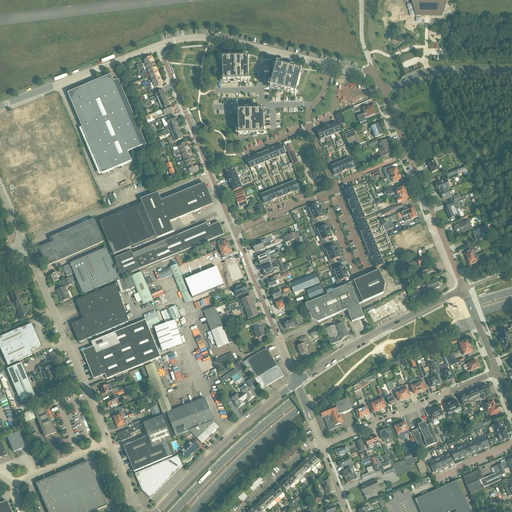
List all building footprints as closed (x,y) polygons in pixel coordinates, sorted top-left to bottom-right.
[(442,0),(415,0),(420,15),(426,15),(426,16),(428,16),(428,15),(429,15),(431,15),(431,16),(442,17),(447,3),(443,3),(442,0)] [(146,66),(153,63),(154,62),(152,57),(144,60),(146,64),(142,65),(142,64),(136,66),(138,70),(143,67),(146,66)] [(231,59),(223,59),(223,82),(232,82),(241,82),(249,82),(249,58),(240,58),(231,59)] [(146,66),(143,67),(145,71),(142,72),(143,73),(140,75),(156,69),(153,63),(146,66)] [(276,66),(271,89),(279,91),(288,93),(296,95),(302,72),(294,70),(285,68),(276,66)] [(156,69),(140,75),(141,78),(145,77),(144,76),(149,73),(150,77),(158,74),(156,69)] [(150,77),(152,80),(147,82),(146,81),(143,83),(144,86),(145,86),(160,79),(158,74),(150,77)] [(70,93),(68,93),(70,98),(86,138),(102,174),(107,172),(132,162),(128,153),(146,145),(119,80),(118,80),(114,81),(113,80),(111,75),(70,93)] [(160,79),(145,86),(146,89),(151,87),(152,88),(153,89),(163,85),(160,79)] [(154,94),(156,97),(154,97),(150,99),(151,102),(157,99),(165,96),(163,90),(154,94)] [(157,99),(158,103),(154,105),(154,107),(167,102),(165,96),(157,99)] [(169,107),(167,102),(154,107),(155,109),(160,107),(161,111),(170,107),(170,106),(169,107)] [(365,114),(358,117),(361,125),(362,127),(368,125),(366,122),(367,121),(365,118),(375,114),(372,106),(368,108),(367,105),(362,107),(365,114)] [(170,107),(161,111),(160,111),(161,113),(163,113),(164,116),(173,113),(170,107)] [(246,111),(238,111),(239,135),(247,135),(256,135),(265,134),(264,111),(256,111),(246,111)] [(341,113),(336,116),(338,122),(344,120),(341,113)] [(166,120),(168,124),(163,126),(164,128),(165,127),(177,122),(174,117),(166,120)] [(11,122),(0,126),(0,153),(20,145),(11,122)] [(165,127),(167,130),(162,132),(163,134),(178,128),(176,123),(177,123),(177,122),(165,127)] [(337,123),(332,125),(335,134),(341,132),(337,123)] [(384,135),(379,124),(371,127),(375,138),(384,135)] [(330,136),(335,134),(332,125),(327,127),(330,136)] [(325,138),(330,136),(327,127),(322,129),(325,138)] [(178,128),(163,134),(164,137),(171,134),(172,137),(180,134),(178,128)] [(322,129),(317,132),(320,140),(325,138),(322,129)] [(345,136),(350,149),(366,142),(364,136),(364,134),(357,136),(355,131),(345,136)] [(172,137),(168,139),(168,141),(171,140),(174,139),(175,142),(183,139),(180,134),(172,137)] [(380,158),(383,157),(384,157),(391,154),(388,146),(389,146),(386,140),(379,144),(377,140),(368,143),(370,148),(378,144),(381,152),(378,153),(380,158)] [(179,147),(180,150),(173,153),(174,155),(188,149),(186,144),(179,147)] [(292,144),(285,147),(293,166),(300,163),(302,162),(300,157),(298,158),(292,144)] [(282,146),(277,148),(280,157),(286,155),(282,146)] [(277,148),(272,150),(275,159),(280,157),(277,148)] [(188,149),(174,155),(175,157),(182,155),(183,157),(190,154),(188,149)] [(272,150),(267,152),(270,161),(275,159),(272,150)] [(267,152),(262,154),(265,163),(270,161),(267,152)] [(183,157),(184,161),(180,163),(180,165),(184,163),(185,163),(193,160),(190,154),(183,157)] [(262,154),(257,156),(260,165),(265,163),(262,154)] [(60,155),(53,158),(56,163),(62,161),(60,155)] [(316,155),(311,157),(313,164),(316,163),(317,166),(320,165),(316,155)] [(257,156),(252,158),(255,167),(260,165),(257,156)] [(53,158),(47,161),(49,166),(56,163),(53,158)] [(252,158),(247,160),(250,169),(255,167),(252,158)] [(351,159),(346,161),(350,170),(355,167),(351,159)] [(195,165),(193,160),(185,163),(186,165),(187,168),(188,168),(195,165)] [(439,170),(435,160),(432,161),(433,162),(428,164),(432,173),(439,170)] [(345,172),(350,170),(346,161),(341,163),(345,172)] [(166,165),(171,178),(176,176),(171,163),(166,165)] [(340,174),(345,172),(341,163),(336,165),(340,174)] [(196,165),(195,165),(188,168),(189,170),(191,173),(192,173),(199,170),(196,165)] [(336,165),(331,167),(335,176),(340,174),(336,165)] [(388,178),(391,177),(399,174),(399,173),(399,172),(398,171),(396,168),(393,170),(391,166),(383,170),(387,179),(388,178)] [(456,170),(446,174),(449,179),(458,176),(458,175),(463,173),(463,172),(467,171),(465,166),(460,168),(459,168),(456,170)] [(232,170),(223,173),(225,179),(234,175),(232,170)] [(321,180),(317,170),(309,173),(311,179),(312,179),(313,181),(315,180),(316,182),(317,181),(318,182),(321,181),(321,180)] [(16,179),(9,182),(11,187),(21,183),(18,178),(22,176),(21,173),(15,176),(16,179)] [(388,178),(390,184),(391,184),(392,187),(399,184),(397,181),(401,179),(400,177),(401,176),(400,174),(399,174),(391,177),(388,178)] [(234,175),(225,179),(227,184),(236,180),(234,175)] [(445,180),(435,184),(437,188),(439,188),(439,190),(441,193),(449,189),(450,189),(451,189),(450,186),(447,180),(447,181),(446,179),(445,180)] [(71,180),(64,183),(67,189),(68,188),(70,187),(72,186),(73,186),(71,180)] [(236,180),(227,184),(229,189),(238,185),(236,180)] [(296,181),(291,183),(295,192),(300,190),(296,181)] [(21,183),(11,187),(14,193),(23,189),(21,183)] [(64,183),(58,186),(60,191),(61,191),(63,190),(65,189),(67,189),(64,183)] [(291,183),(286,185),(290,194),(295,192),(291,183)] [(141,200),(142,203),(136,206),(136,207),(100,222),(113,255),(132,247),(133,249),(174,232),(171,223),(213,205),(204,184),(162,201),(158,193),(141,200)] [(238,185),(229,189),(232,194),(240,190),(238,185)] [(286,185),(281,187),(285,196),(290,194),(286,185)] [(395,187),(384,192),(385,195),(389,194),(390,195),(396,192),(397,193),(398,196),(407,192),(406,192),(407,191),(406,189),(405,189),(404,186),(396,190),(395,188),(395,187)] [(281,187),(276,189),(280,198),(285,196),(281,187)] [(353,188),(344,191),(346,197),(355,193),(353,188)] [(78,189),(69,193),(71,198),(80,194),(78,189)] [(276,189),(271,191),(275,200),(280,198),(276,189)] [(449,189),(441,193),(444,200),(453,196),(450,189),(449,189)] [(235,194),(237,199),(245,195),(242,191),(235,194)] [(271,191),(266,193),(270,202),(275,200),(271,191)] [(398,196),(394,197),(397,205),(402,203),(405,201),(406,201),(405,201),(405,200),(409,198),(408,195),(408,193),(407,193),(407,192),(398,196)] [(266,193),(261,195),(265,204),(270,202),(266,193)] [(355,193),(346,197),(348,202),(357,198),(355,193)] [(80,194),(71,198),(73,203),(82,199),(80,194)] [(27,197),(17,201),(20,207),(29,203),(27,197)] [(245,197),(237,201),(236,202),(237,204),(238,205),(240,208),(248,205),(248,204),(251,203),(250,200),(247,201),(245,197)] [(357,198),(348,202),(350,207),(359,203),(357,198)] [(82,199),(73,203),(75,207),(84,203),(82,199)] [(458,202),(445,208),(448,213),(457,210),(460,209),(458,205),(459,205),(458,202)] [(29,203),(20,207),(22,213),(32,209),(29,203)] [(84,203),(75,207),(77,212),(86,208),(84,203)] [(359,203),(350,207),(352,212),(361,208),(359,203)] [(394,206),(393,207),(380,212),(381,214),(381,216),(394,211),(403,207),(402,204),(394,207),(394,206)] [(309,209),(307,210),(310,216),(312,215),(322,211),(319,205),(309,209)] [(86,208),(77,212),(79,217),(88,213),(86,208)] [(361,208),(352,212),(354,217),(363,213),(361,208)] [(414,208),(407,211),(402,213),(403,217),(416,212),(414,208)] [(457,210),(448,213),(450,219),(459,216),(460,218),(464,216),(462,212),(458,213),(457,210)] [(312,215),(310,216),(312,221),(311,222),(312,225),(318,223),(317,220),(324,217),(322,211),(312,215)] [(416,212),(403,217),(405,222),(411,220),(418,217),(416,212)] [(363,213),(354,217),(356,222),(365,218),(363,213)] [(35,216),(26,221),(28,226),(37,222),(35,216)] [(292,218),(277,224),(279,230),(294,224),(292,218)] [(52,243),(39,248),(47,267),(104,242),(94,219),(50,238),(52,243)] [(454,226),(457,233),(458,235),(463,233),(462,231),(471,227),(468,219),(461,222),(461,223),(454,226)] [(368,225),(366,220),(357,223),(359,229),(368,225)] [(37,222),(28,226),(31,232),(38,229),(39,232),(45,229),(44,226),(40,228),(37,222)] [(131,252),(115,259),(123,277),(139,270),(140,272),(182,254),(181,253),(224,235),(219,223),(208,227),(207,224),(165,241),(152,247),(147,249),(133,255),(131,252)] [(391,223),(383,226),(386,232),(394,228),(391,223)] [(319,225),(314,228),(315,231),(316,231),(318,236),(320,235),(330,231),(328,226),(321,228),(319,225)] [(370,230),(368,225),(359,229),(361,234),(370,230)] [(487,227),(473,233),(477,242),(491,236),(487,227)] [(259,229),(248,233),(250,239),(259,236),(260,238),(268,235),(267,232),(261,235),(259,229)] [(372,235),(370,230),(361,234),(363,239),(372,235)] [(295,239),(301,237),(299,231),(288,235),(290,241),(295,239)] [(320,235),(318,236),(320,242),(319,242),(321,245),(326,243),(325,240),(332,237),(332,235),(330,231),(320,235)] [(365,244),(374,240),(372,235),(363,239),(365,244)] [(261,241),(253,245),(253,246),(253,248),(254,248),(254,249),(271,243),(271,242),(273,241),(272,237),(261,241)] [(228,243),(227,240),(223,242),(222,241),(217,243),(220,251),(230,246),(228,243)] [(376,245),(374,240),(365,244),(367,249),(376,245)] [(254,249),(254,250),(255,251),(256,252),(265,249),(264,248),(272,245),(271,243),(254,249)] [(469,252),(465,253),(466,256),(466,257),(467,258),(467,259),(468,259),(475,257),(473,253),(475,252),(474,248),(478,246),(477,243),(469,247),(470,250),(469,250),(469,252)] [(378,250),(376,245),(367,249),(369,254),(378,250)] [(230,246),(220,251),(223,257),(228,255),(227,254),(232,252),(230,246)] [(328,246),(322,248),(323,252),(324,251),(326,257),(328,256),(338,252),(336,246),(329,249),(328,246)] [(70,264),(63,267),(64,269),(61,270),(63,274),(65,273),(67,276),(74,273),(83,294),(119,279),(106,248),(72,263),(70,264)] [(259,260),(259,261),(273,256),(279,253),(277,248),(266,253),(263,254),(263,255),(258,257),(258,258),(258,259),(258,260),(259,260)] [(301,252),(300,252),(303,257),(306,256),(309,255),(307,249),(304,250),(301,252)] [(380,255),(378,250),(369,254),(371,259),(380,255)] [(328,256),(326,257),(328,262),(329,266),(334,264),(335,263),(334,260),(341,257),(338,252),(328,256)] [(380,255),(371,259),(373,264),(382,260),(380,255)] [(475,257),(468,259),(468,260),(468,261),(468,262),(469,263),(470,265),(474,264),(475,265),(479,263),(481,266),(486,264),(485,262),(484,261),(481,263),(480,261),(478,255),(475,257)] [(175,258),(179,267),(186,265),(185,262),(182,264),(179,256),(175,258)] [(259,261),(259,262),(260,264),(261,265),(269,261),(270,263),(276,260),(275,256),(273,256),(259,261)] [(429,256),(419,260),(418,260),(407,265),(410,271),(418,268),(420,267),(431,262),(429,256)] [(373,264),(376,269),(384,265),(382,260),(373,264)] [(235,262),(227,266),(230,273),(239,270),(238,267),(237,267),(235,262)] [(262,269),(263,270),(262,271),(263,272),(264,272),(264,273),(276,268),(279,267),(279,266),(282,265),(281,262),(278,263),(278,264),(272,266),(272,265),(262,269)] [(170,268),(175,279),(182,276),(178,265),(170,268)] [(335,266),(330,269),(331,272),(332,272),(334,277),(337,276),(347,272),(344,266),(337,269),(336,266),(335,266)] [(431,266),(422,270),(423,272),(424,274),(424,275),(433,271),(431,266)] [(172,275),(169,268),(158,273),(161,280),(172,275)] [(217,268),(211,270),(219,287),(224,285),(217,268)] [(264,273),(264,274),(264,276),(265,276),(265,277),(275,273),(275,272),(277,271),(276,268),(264,273)] [(211,270),(206,272),(214,290),(219,287),(211,270)] [(239,270),(230,273),(233,281),(242,278),(240,273),(240,272),(239,270)] [(386,284),(380,271),(380,270),(350,283),(351,284),(326,294),(327,296),(305,305),(307,309),(308,309),(312,319),(318,322),(337,315),(348,310),(353,323),(365,318),(359,305),(384,293),(386,284)] [(57,276),(58,275),(57,272),(52,274),(53,275),(51,276),(53,283),(59,280),(57,276)] [(137,303),(142,301),(143,304),(154,300),(142,272),(132,276),(139,293),(134,295),(137,303)] [(206,272),(201,274),(208,292),(214,290),(206,272)] [(337,276),(334,277),(336,283),(337,286),(343,284),(342,281),(349,278),(347,272),(337,276)] [(201,274),(196,276),(203,294),(208,292),(201,274)] [(295,293),(320,283),(316,274),(291,284),(295,293)] [(67,287),(75,283),(72,276),(64,280),(67,287)] [(196,276),(191,278),(198,296),(203,294),(196,276)] [(135,288),(131,277),(117,281),(121,293),(135,288)] [(175,280),(181,294),(188,290),(183,277),(175,280)] [(270,288),(277,285),(276,282),(278,281),(277,277),(271,280),(267,282),(268,285),(269,287),(270,288)] [(191,278),(185,280),(193,298),(198,296),(191,278)] [(424,289),(438,283),(437,279),(427,283),(427,284),(422,286),(424,289)] [(438,283),(424,289),(425,291),(427,290),(428,292),(430,290),(430,291),(440,287),(438,283)] [(83,319),(71,324),(79,343),(129,322),(116,284),(76,301),(77,304),(76,304),(76,305),(80,314),(81,314),(83,319)] [(246,284),(234,289),(237,297),(249,292),(246,284)] [(311,300),(324,294),(321,285),(307,291),(311,300)] [(57,290),(62,302),(70,299),(65,287),(57,290)] [(282,296),(279,289),(275,290),(276,291),(272,293),(273,295),(272,297),(273,298),(274,299),(282,296)] [(181,294),(185,303),(192,300),(188,291),(181,294)] [(14,303),(20,300),(16,292),(10,295),(14,303)] [(418,292),(415,294),(409,296),(412,302),(421,298),(418,292)] [(251,297),(239,301),(241,307),(242,308),(245,307),(249,319),(258,316),(251,297)] [(20,300),(14,303),(11,304),(13,309),(16,308),(17,310),(23,307),(20,300)] [(287,304),(286,300),(283,301),(276,304),(279,311),(286,308),(285,305),(287,304)] [(296,306),(287,310),(289,313),(305,307),(303,302),(295,305),(296,306)] [(176,306),(168,309),(173,321),(181,317),(176,306)] [(23,307),(17,310),(21,318),(27,315),(23,307)] [(216,308),(204,312),(217,348),(234,341),(231,331),(227,333),(225,329),(224,329),(216,308)] [(144,317),(146,320),(92,342),(93,347),(82,351),(93,379),(105,374),(107,379),(160,358),(149,330),(161,325),(156,312),(144,317)] [(294,324),(293,320),(284,323),(287,330),(292,328),(292,329),(296,327),(298,326),(297,323),(294,324)] [(155,328),(162,350),(183,343),(175,321),(155,328)] [(334,326),(326,329),(332,345),(343,341),(342,339),(348,336),(344,324),(341,325),(340,323),(339,324),(339,323),(337,324),(337,322),(333,323),(334,326)] [(20,328),(0,337),(0,349),(7,366),(31,355),(30,351),(41,347),(31,324),(20,329),(20,328)] [(253,327),(260,342),(265,340),(264,337),(266,336),(262,328),(260,324),(253,327)] [(322,327),(310,332),(312,336),(324,331),(322,327)] [(511,330),(511,329),(498,334),(500,340),(509,336),(510,335),(509,332),(511,331),(511,330)] [(500,340),(499,340),(501,343),(501,342),(503,346),(511,342),(511,341),(511,334),(510,335),(509,336),(500,340)] [(306,356),(309,354),(304,342),(306,341),(308,340),(307,337),(305,337),(299,340),(301,345),(298,347),(301,356),(305,354),(306,356)] [(460,344),(458,344),(461,350),(462,350),(470,346),(468,340),(460,344)] [(503,346),(502,346),(503,349),(504,349),(505,351),(506,350),(506,352),(511,349),(511,341),(511,342),(503,346)] [(461,350),(460,351),(461,354),(462,353),(463,356),(465,355),(473,352),(470,346),(462,350),(461,350)] [(247,360),(250,366),(247,368),(254,379),(255,379),(261,389),(283,376),(267,349),(247,360)] [(219,366),(235,359),(232,353),(217,360),(219,366)] [(413,355),(406,358),(409,363),(410,366),(414,365),(415,364),(414,362),(414,361),(413,359),(415,358),(414,357),(413,355)] [(451,355),(446,357),(451,367),(459,363),(464,361),(463,361),(464,361),(463,358),(456,361),(454,358),(453,359),(451,355)] [(441,367),(441,368),(447,381),(453,379),(449,370),(448,367),(449,366),(447,361),(445,357),(443,358),(445,362),(446,365),(441,367)] [(405,358),(398,361),(400,366),(407,363),(405,358)] [(240,371),(245,367),(241,361),(235,365),(240,371)] [(390,364),(392,370),(400,366),(398,361),(390,364)] [(471,372),(480,368),(477,361),(464,366),(465,370),(470,368),(471,372)] [(440,372),(436,362),(434,363),(433,362),(429,364),(432,372),(433,372),(436,377),(433,378),(436,385),(438,386),(440,385),(440,383),(442,382),(439,376),(438,376),(437,373),(440,372)] [(20,363),(6,369),(21,402),(35,396),(21,364),(21,363),(20,363)] [(48,363),(41,366),(42,367),(38,369),(40,373),(42,372),(46,382),(54,380),(50,371),(51,371),(50,368),(51,368),(50,365),(49,365),(48,363)] [(419,367),(424,378),(426,377),(426,378),(427,378),(431,387),(433,388),(435,387),(436,385),(433,378),(432,376),(429,377),(428,376),(427,376),(422,366),(419,367)] [(139,369),(144,381),(148,379),(144,367),(139,369)] [(369,383),(367,378),(360,382),(362,387),(369,383)] [(421,378),(416,381),(417,384),(420,392),(421,392),(422,393),(423,392),(424,391),(426,390),(421,379),(421,378)] [(410,381),(409,382),(410,384),(415,395),(417,394),(418,394),(420,394),(420,393),(420,392),(417,384),(416,381),(415,379),(414,379),(410,381)] [(105,382),(99,384),(101,388),(100,388),(103,395),(110,393),(110,392),(113,391),(111,388),(113,387),(111,384),(110,385),(107,386),(107,385),(107,386),(105,382)] [(362,387),(360,382),(352,387),(354,392),(363,389),(362,387)] [(411,397),(407,389),(406,386),(404,387),(403,386),(400,387),(405,399),(411,397)] [(473,405),(481,401),(493,396),(489,386),(483,388),(479,390),(461,398),(464,406),(470,404),(471,405),(473,405)] [(245,400),(247,399),(249,401),(255,397),(254,396),(248,388),(248,387),(242,392),(243,394),(241,395),(245,400)] [(397,389),(397,390),(395,390),(399,402),(405,399),(400,387),(397,389)] [(124,391),(126,396),(132,394),(130,388),(124,391)] [(389,397),(388,394),(386,391),(384,392),(385,395),(390,406),(396,403),(392,395),(389,397)] [(241,395),(239,396),(238,394),(232,399),(238,409),(241,407),(245,404),(243,402),(245,400),(241,395)] [(122,403),(120,399),(119,396),(107,401),(109,407),(117,404),(117,405),(122,403)] [(380,409),(381,410),(383,409),(383,408),(386,407),(383,400),(382,400),(381,397),(376,400),(380,409)] [(167,413),(162,415),(162,416),(163,416),(171,438),(177,436),(184,433),(189,432),(190,431),(192,434),(202,444),(209,436),(212,439),(214,436),(212,434),(219,427),(215,423),(205,398),(167,413)] [(158,402),(161,409),(170,406),(167,399),(158,402)] [(351,408),(349,402),(348,399),(331,405),(332,407),(320,412),(322,418),(324,418),(329,431),(341,426),(340,424),(341,424),(341,423),(343,422),(340,414),(352,410),(351,408)] [(380,410),(380,409),(376,400),(371,402),(375,412),(377,411),(378,412),(380,411),(380,410)] [(456,400),(451,402),(455,412),(461,410),(456,400)] [(450,403),(445,405),(450,417),(456,415),(455,412),(451,402),(449,403),(450,403)] [(496,408),(493,402),(483,406),(485,413),(496,408)] [(365,417),(365,416),(366,417),(367,416),(368,415),(370,414),(365,403),(360,405),(360,406),(365,417)] [(364,417),(365,417),(360,406),(354,408),(359,419),(361,418),(362,418),(364,418),(364,417)] [(55,433),(44,407),(35,411),(45,437),(55,433)] [(116,414),(113,415),(113,416),(115,422),(123,418),(123,419),(129,416),(132,415),(131,413),(128,415),(127,413),(125,408),(122,409),(121,407),(115,410),(116,414)] [(439,421),(445,418),(440,408),(435,410),(434,409),(438,419),(439,421)] [(494,417),(493,415),(499,413),(499,412),(499,410),(497,410),(497,408),(496,408),(485,413),(487,418),(490,417),(491,418),(494,417)] [(432,420),(431,420),(433,424),(439,421),(438,419),(434,409),(430,411),(430,412),(428,413),(432,420)] [(36,415),(36,414),(35,411),(34,410),(23,414),(25,421),(26,423),(37,419),(37,418),(36,415)] [(118,433),(118,434),(121,442),(126,439),(132,437),(131,434),(132,434),(145,428),(145,429),(149,437),(124,447),(135,472),(176,455),(170,442),(172,441),(171,438),(163,416),(162,416),(143,423),(143,424),(143,423),(136,426),(118,433)] [(123,418),(115,422),(117,426),(119,426),(120,427),(128,423),(127,421),(125,422),(123,419),(123,418)] [(476,425),(473,426),(475,430),(490,424),(489,421),(482,423),(482,422),(477,424),(476,425)] [(405,422),(400,425),(403,433),(404,436),(407,434),(407,435),(410,433),(405,422)] [(494,432),(496,432),(496,431),(504,428),(502,422),(491,426),(494,432)] [(418,426),(420,429),(412,432),(420,450),(438,443),(431,424),(427,426),(425,423),(418,426)] [(452,428),(450,424),(446,426),(451,436),(454,435),(452,429),(452,428)] [(400,425),(394,427),(397,436),(398,436),(399,439),(401,438),(402,441),(406,439),(404,436),(403,433),(400,425)] [(507,433),(504,428),(496,431),(496,432),(498,437),(507,433)] [(385,430),(383,431),(383,432),(380,433),(385,443),(387,442),(388,444),(392,442),(391,439),(393,438),(391,432),(390,429),(386,430),(386,431),(385,430)] [(7,437),(13,453),(26,447),(19,432),(7,437)] [(507,433),(498,437),(500,443),(509,439),(507,433)] [(371,438),(376,449),(376,450),(378,449),(377,445),(380,444),(377,436),(371,438)] [(484,449),(490,447),(486,436),(480,439),(484,449)] [(376,449),(371,438),(365,441),(369,448),(368,448),(370,452),(376,449)] [(474,441),(478,452),(484,449),(480,439),(474,441)] [(364,448),(361,440),(356,442),(358,446),(359,446),(361,450),(364,448)] [(194,441),(192,443),(191,441),(187,444),(188,445),(181,452),(183,454),(182,454),(186,459),(193,452),(193,451),(197,447),(194,445),(196,443),(194,441)] [(474,441),(468,444),(472,454),(478,452),(474,441)] [(462,446),(467,457),(472,454),(468,444),(462,446)] [(343,448),(335,451),(336,452),(335,453),(335,455),(337,455),(338,457),(347,453),(348,454),(351,453),(348,446),(343,448)] [(462,446),(456,448),(461,459),(467,457),(462,446)] [(456,448),(450,451),(455,462),(461,459),(456,448)] [(369,458),(365,449),(358,451),(362,461),(369,458)] [(444,456),(448,466),(454,464),(449,454),(444,456)] [(312,455),(307,458),(314,465),(318,462),(312,455)] [(178,456),(135,474),(142,491),(151,499),(183,466),(178,456)] [(444,456),(439,458),(443,468),(448,466),(444,456)] [(376,473),(383,470),(378,457),(370,460),(375,471),(376,473)] [(307,458),(303,462),(310,469),(314,465),(307,458)] [(349,464),(351,463),(349,458),(347,459),(346,459),(339,462),(341,468),(349,465),(349,464)] [(438,471),(443,468),(439,458),(434,460),(438,471)] [(384,470),(383,471),(385,476),(394,472),(395,474),(397,473),(398,476),(412,471),(410,467),(413,466),(412,465),(415,464),(413,459),(408,461),(408,460),(407,460),(406,461),(391,467),(384,470)] [(511,459),(507,462),(501,464),(501,465),(494,468),(496,473),(511,467),(511,459)] [(433,473),(438,471),(434,460),(429,462),(433,473)] [(35,484),(47,511),(93,511),(107,507),(88,462),(35,484)] [(303,462),(299,466),(306,473),(310,469),(303,462)] [(389,462),(382,465),(383,468),(384,470),(391,467),(389,462)] [(306,473),(299,466),(295,469),(302,476),(306,473)] [(511,467),(496,473),(496,474),(484,479),(481,481),(484,488),(501,480),(499,476),(509,473),(508,471),(511,470),(511,473),(511,467)] [(353,468),(342,473),(345,478),(355,474),(353,468)] [(295,469),(292,473),(298,480),(300,482),(304,479),(302,476),(295,469)] [(376,473),(375,471),(371,472),(370,469),(367,470),(368,473),(361,476),(363,479),(376,474),(376,473)] [(481,481),(484,479),(480,470),(463,477),(471,495),(483,489),(479,481),(481,480),(481,481)] [(292,473),(287,477),(294,484),(298,480),(292,473)] [(357,479),(355,474),(345,478),(347,484),(355,480),(357,479)] [(287,477),(284,480),(290,487),(294,484),(287,477)] [(330,479),(322,482),(327,496),(335,492),(330,479)] [(511,479),(497,486),(499,491),(496,492),(498,496),(500,501),(511,496),(510,492),(508,492),(506,488),(511,485),(511,479)] [(290,487),(284,480),(280,484),(286,491),(290,487)] [(368,488),(378,484),(376,480),(365,485),(365,487),(362,488),(364,492),(369,490),(368,488)] [(471,511),(457,481),(415,500),(420,511),(471,511)] [(379,488),(378,484),(368,488),(369,490),(364,492),(366,496),(371,494),(370,492),(379,488)] [(277,487),(273,491),(279,498),(279,497),(281,500),(285,496),(285,495),(283,494),(277,487)] [(273,491),(269,494),(275,501),(279,498),(273,491)] [(275,501),(269,494),(265,498),(271,505),(275,501)] [(484,511),(476,494),(471,496),(478,511),(484,511)] [(370,502),(372,505),(383,500),(382,497),(370,502)] [(265,498),(261,502),(267,509),(271,505),(265,498)] [(0,511),(10,511),(7,503),(5,504),(4,502),(2,503),(0,503),(0,511)] [(263,511),(267,509),(261,502),(257,505),(262,511),(263,511)]
